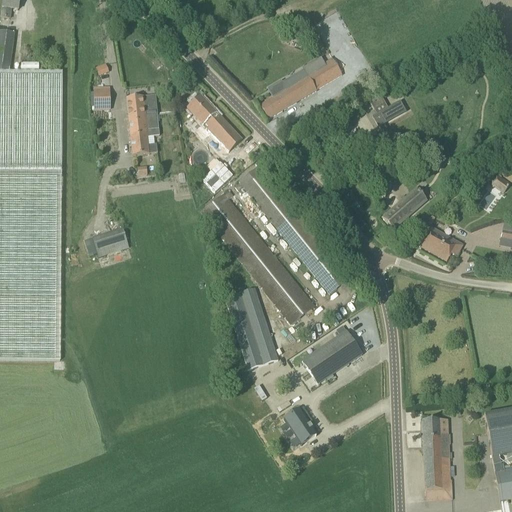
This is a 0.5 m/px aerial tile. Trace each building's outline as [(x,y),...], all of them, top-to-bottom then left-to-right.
[(18,11),(19,0),(3,0),(2,9),(1,19),(9,20),(10,10),(18,11)] [(0,71),(9,72),(14,34),(0,32),(0,71)] [(295,34),(293,40),(301,43),(303,36),(295,34)] [(282,84),(281,82),(268,90),(274,99),(259,107),(267,121),(316,92),(315,91),(341,76),(332,60),(306,75),(304,71),(302,72),(282,84)] [(486,63),(477,60),(472,75),(481,78),(486,63)] [(108,73),(105,65),(96,69),(99,77),(108,73)] [(0,360),(60,361),(62,73),(0,72),(0,360)] [(371,73),(355,82),(362,92),(377,83),(371,73)] [(109,91),(94,91),(94,112),(109,112),(109,91)] [(201,125),(195,131),(222,160),(242,141),(200,96),(186,109),(201,125)] [(157,115),(155,97),(126,100),(128,118),(157,115)] [(374,118),(383,135),(379,138),(385,148),(390,145),(389,144),(393,142),(394,143),(399,140),(393,130),(388,132),(384,124),(400,116),(395,107),(400,103),(400,102),(387,110),(384,104),(373,110),(377,115),(372,118),(372,119),(374,118)] [(157,115),(128,118),(132,157),(157,154),(156,145),(147,146),(146,139),(159,137),(157,115)] [(258,164),(255,166),(257,168),(238,183),(240,185),(235,189),(238,192),(243,188),(329,296),(348,281),(262,174),(264,172),(258,164)] [(137,169),(138,178),(147,177),(146,168),(137,169)] [(490,185),(492,186),(494,184),(506,192),(510,185),(497,175),(490,185)] [(427,203),(416,190),(383,219),(393,231),(427,203)] [(291,327),(314,309),(228,201),(232,197),(229,193),(224,197),(223,195),(201,213),(291,327)] [(430,217),(426,224),(431,227),(435,220),(430,217)] [(433,225),(431,229),(420,249),(446,263),(451,256),(456,258),(462,246),(433,230),(435,225),(433,225)] [(128,249),(122,229),(91,238),(97,259),(128,249)] [(511,233),(502,232),(500,241),(511,243),(511,233)] [(248,372),(278,362),(255,290),(225,300),(248,372)] [(302,363),(317,386),(362,356),(346,333),(302,363)] [(315,436),(297,409),(296,410),(297,411),(283,420),(283,419),(282,419),(300,446),(301,446),(300,445),(313,436),(314,437),(315,436)] [(484,417),(494,473),(502,471),(499,457),(511,454),(511,412),(484,418),(484,416),(484,417)] [(441,437),(440,421),(422,422),(425,502),(451,501),(450,483),(449,483),(447,446),(449,446),(448,437),(441,437)]
